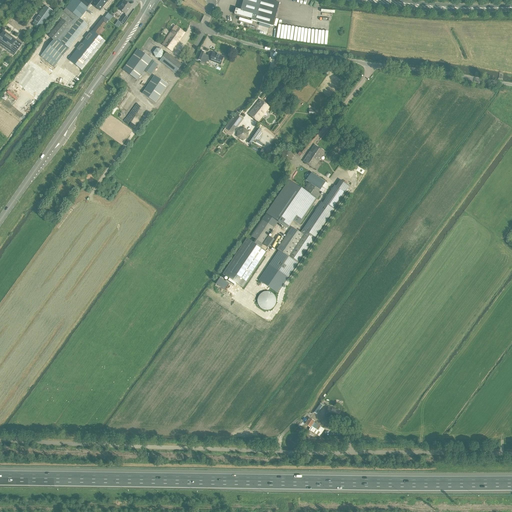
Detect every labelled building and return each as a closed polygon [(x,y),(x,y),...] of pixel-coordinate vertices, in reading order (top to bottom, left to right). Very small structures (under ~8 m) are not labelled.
[(79,18),(87,8),(77,0),(72,0),(59,17),(62,19),(70,25),(77,17),(79,18)] [(100,11),(108,0),(95,0),(92,4),(100,11)] [(273,27),(280,3),(268,0),(243,0),(241,10),(236,9),(235,14),(252,19),(252,20),(273,27)] [(125,14),(131,6),(124,1),(119,9),(125,14)] [(40,28),(52,11),(45,6),(33,23),(40,28)] [(109,21),(113,17),(108,13),(104,18),(108,21),(109,21)] [(55,42),(52,45),(51,44),(43,53),(56,63),(64,54),(87,25),(80,19),(79,20),(78,19),(71,27),(70,25),(62,19),(48,36),(55,42)] [(172,52),(185,33),(175,26),(162,45),(172,52)] [(0,36),(0,45),(13,56),(21,45),(4,31),(0,36)] [(82,70),(105,41),(92,31),(69,60),(82,70)] [(152,60),(138,49),(123,70),(137,80),(144,70),(150,75),(158,64),(152,60)] [(175,73),(182,65),(166,52),(159,61),(175,73)] [(220,65),(223,57),(213,53),(212,55),(209,53),(206,60),(209,62),(210,61),(220,65)] [(168,85),(154,75),(142,94),(155,103),(168,85)] [(258,122),(270,107),(260,100),(249,114),(258,122)] [(239,116),(240,114),(237,112),(235,114),(237,115),(234,119),(232,118),(226,127),(232,132),(242,119),(239,116)] [(248,138),(249,131),(243,127),(237,130),(237,137),(242,141),(248,138)] [(253,141),(261,130),(257,127),(249,139),(253,141)] [(313,168),(325,152),(314,145),(303,162),(313,168)] [(309,182),(304,191),(289,210),(286,216),(299,225),(322,191),(323,192),(326,189),(322,187),(326,182),(312,172),(306,180),(309,182)] [(289,210),(304,191),(289,181),(251,236),(256,239),(263,244),(287,209),(289,210)] [(287,278),(345,193),(334,186),(322,203),(321,202),(300,233),(292,227),(277,249),(279,250),(269,265),(287,278)] [(260,247),(263,244),(256,239),(253,243),(247,238),(223,274),(228,278),(226,281),(235,287),(237,284),(243,288),(267,252),(260,247)] [(334,409),(334,408),(328,407),(326,417),(334,418),(334,417),(338,418),(340,410),(334,409)] [(314,423),(315,422),(309,418),(305,424),(310,428),(307,433),(313,436),(315,433),(319,436),(324,429),(314,423)]
